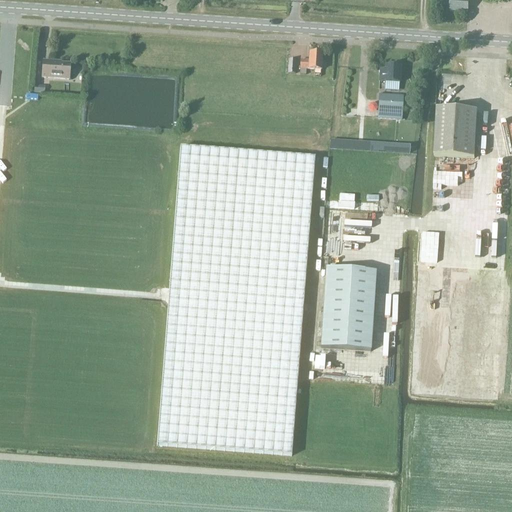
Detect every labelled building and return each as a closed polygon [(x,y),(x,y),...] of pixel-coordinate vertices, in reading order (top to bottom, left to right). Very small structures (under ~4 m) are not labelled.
[(450,0),(450,11),(467,12),(468,0),(466,0),(465,0),(450,0)] [(322,55),(308,54),(308,61),(300,61),(300,70),(300,75),(306,76),(306,70),(320,71),(322,55)] [(42,79),(69,80),(70,65),(58,64),(58,63),(43,62),(42,79)] [(385,67),(385,73),(380,72),(379,82),(398,84),(400,68),(385,67)] [(35,87),(34,94),(44,95),(45,87),(35,87)] [(379,96),(377,119),(401,120),(402,97),(379,96)] [(437,109),(434,156),(475,158),(478,111),(437,109)] [(167,322),(158,448),(159,448),(292,458),(294,458),(300,381),(316,156),(180,147),(170,289),(168,309),(167,322)] [(320,349),(370,353),(376,273),(326,269),(320,349)]
